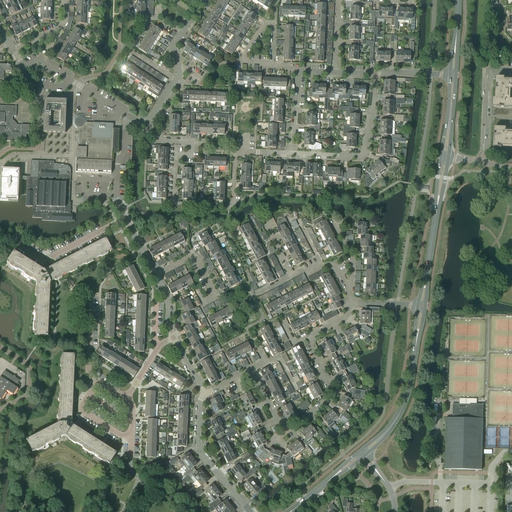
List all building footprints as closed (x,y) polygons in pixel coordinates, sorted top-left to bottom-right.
[(16,0),(6,5),(9,10),(18,5),(19,5),(17,0),(16,0)] [(219,0),(216,5),(224,9),(227,4),(219,0)] [(266,0),(263,6),(268,9),(273,2),(270,0),(266,0)] [(282,14),(282,15),(288,16),(288,0),(286,0),(286,2),(286,6),(282,6),(282,7),(280,7),(279,13),(282,14)] [(21,10),(18,5),(9,10),(11,16),(21,10)] [(216,5),(213,9),(221,14),(224,9),(216,5)] [(210,14),(217,19),(221,14),(213,9),(210,14)] [(257,21),(255,19),(257,16),(249,12),(246,17),(253,21),(256,23),(257,21)] [(504,21),(503,23),(505,26),(507,26),(507,28),(507,30),(511,30),(511,29),(511,12),(511,14),(511,18),(508,18),(507,18),(506,19),(506,21),(504,21)] [(210,14),(207,19),(214,24),(217,19),(210,14)] [(253,21),(246,17),(244,16),(241,20),(243,22),(250,26),(253,21)] [(33,17),(28,20),(32,28),(37,25),(33,17)] [(88,18),(85,18),(76,18),(76,24),(76,26),(80,27),(81,24),(88,24),(88,18)] [(204,24),(211,28),(214,24),(207,19),(204,24)] [(23,23),(27,30),(32,28),(28,20),(23,23)] [(243,22),(240,26),(247,31),(250,26),(243,22)] [(17,26),(17,24),(15,25),(15,23),(11,25),(13,29),(10,31),(13,36),(16,35),(16,36),(22,33),(18,26),(17,26)] [(23,23),(18,26),(22,33),(27,30),(23,23)] [(204,24),(201,29),(208,33),(211,28),(204,24)] [(75,28),(72,33),(79,38),(81,34),(84,36),(87,31),(81,29),(79,28),(80,27),(76,26),(75,28)] [(161,31),(153,26),(150,31),(158,36),(161,31)] [(244,36),(247,31),(240,26),(237,31),(244,36)] [(201,29),(198,34),(205,38),(208,33),(201,29)] [(147,35),(155,40),(158,36),(150,31),(147,35)] [(237,31),(234,36),(241,40),(244,36),(237,31)] [(76,42),(79,38),(72,33),(69,38),(76,42)] [(144,40),(152,45),(155,40),(147,35),(144,40)] [(238,45),(241,40),(234,36),(231,41),(238,45)] [(66,43),(73,47),(76,42),(69,38),(66,43)] [(187,39),(187,40),(182,47),(185,49),(184,52),(188,55),(193,47),(189,44),(190,41),(187,39)] [(141,44),(149,49),(152,45),(144,40),(141,44)] [(231,41),(228,46),(235,50),(238,45),(231,41)] [(70,52),(73,47),(66,43),(63,48),(70,52)] [(138,49),(146,54),(149,49),(141,44),(138,49)] [(231,55),(235,50),(228,46),(224,51),(231,55)] [(193,47),(188,55),(193,58),(198,49),(193,47)] [(63,48),(60,52),(67,57),(70,52),(63,48)] [(198,49),(193,58),(198,60),(203,52),(198,49)] [(64,62),(67,57),(60,52),(56,58),(64,62)] [(203,52),(198,60),(202,63),(207,55),(203,52)] [(212,63),(210,62),(212,58),(207,55),(202,63),(207,66),(209,67),(212,63)] [(129,64),(133,57),(131,56),(121,70),(126,73),(131,66),(129,64)] [(0,79),(4,79),(4,77),(4,70),(11,71),(11,68),(10,68),(10,65),(0,64),(0,79)] [(131,76),(136,68),(131,66),(126,73),(131,76)] [(131,76),(135,79),(140,71),(136,68),(131,76)] [(140,82),(145,74),(140,71),(135,79),(140,82)] [(143,87),(144,85),(149,77),(145,74),(140,82),(138,85),(143,87)] [(149,88),(154,80),(149,77),(144,85),(149,88)] [(494,99),(494,108),(511,108),(511,99),(511,90),(511,79),(505,79),(505,78),(496,78),(495,99),(494,99)] [(152,94),(158,98),(163,90),(162,89),(163,86),(161,85),(163,81),(161,79),(159,83),(153,91),(152,94)] [(287,79),(281,79),(280,88),(286,88),(289,88),(290,80),(287,80),(287,79)] [(159,83),(154,80),(149,88),(147,91),(152,94),(153,91),(159,83)] [(309,90),(309,92),(308,97),(314,98),(314,99),(315,100),(318,100),(318,99),(319,94),(319,85),(312,85),(312,91),(309,90)] [(325,85),(319,85),(319,94),(318,99),(322,99),(322,98),(328,98),(329,91),(325,91),(325,85)] [(332,91),(329,91),(328,98),(334,98),(334,95),(338,95),(339,86),(332,85),(332,91)] [(339,86),(338,95),(338,100),(340,100),(342,99),(348,99),(349,92),(345,92),(345,86),(339,86)] [(352,92),(349,92),(348,99),(354,99),(354,96),(358,96),(359,87),(352,86),(352,92)] [(188,101),(189,92),(183,91),(183,93),(180,93),(180,104),(183,104),(188,104),(188,101)] [(229,101),(227,101),(227,93),(221,93),(221,103),(224,103),(224,106),(228,107),(229,107),(229,101)] [(66,101),(51,100),(44,100),(43,133),(65,134),(65,118),(66,101)] [(15,126),(14,118),(16,118),(17,110),(0,107),(0,126),(0,127),(5,126),(6,117),(8,128),(5,128),(6,131),(9,131),(13,131),(12,130),(9,129),(9,127),(15,126)] [(320,116),(320,110),(313,110),(313,113),(307,113),(307,119),(316,120),(316,116),(320,116)] [(359,122),(359,115),(353,115),(353,111),(346,111),(346,117),(350,117),(350,121),(359,122)] [(191,113),(191,124),(194,124),(193,133),(200,134),(200,124),(200,122),(194,121),(195,113),(191,113)] [(79,128),(78,158),(77,158),(76,159),(75,173),(111,174),(112,153),(118,153),(119,129),(113,129),(113,124),(85,123),(84,121),(83,120),(82,118),(80,118),(78,118),(76,119),(75,121),(75,123),(75,125),(76,126),(77,128),(79,128)] [(319,124),(316,124),(316,120),(307,119),(306,126),(312,126),(312,130),(317,130),(319,130),(319,124)] [(345,131),(350,131),(352,131),(352,128),(358,128),(359,122),(350,121),(350,125),(345,125),(345,127),(345,131)] [(511,131),(506,131),(507,128),(494,127),(493,146),(502,147),(502,146),(511,146),(511,131)] [(313,140),(313,136),(317,136),(317,130),(312,130),(311,129),(311,133),(304,133),(304,134),(303,134),(303,138),(304,138),(304,139),(313,140)] [(355,141),(356,135),(350,135),(350,131),(345,131),(343,131),(343,137),(346,137),(346,141),(355,141)] [(310,149),(317,150),(317,144),(313,144),(313,140),(304,139),(304,146),(309,146),(309,149),(310,149)] [(342,145),(342,151),(349,151),(349,148),(355,148),(355,141),(346,141),(346,145),(342,145)] [(269,148),(269,150),(276,150),(276,145),(280,145),(281,143),(276,142),(267,142),(265,142),(265,147),(267,148),(269,148)] [(168,151),(168,149),(168,146),(155,145),(154,148),(156,148),(155,154),(158,154),(168,154),(168,151)] [(204,161),(204,170),(207,171),(207,167),(213,167),(213,158),(207,157),(207,161),(204,161)] [(226,158),(220,158),(219,167),(225,167),(225,171),(228,171),(228,164),(225,164),(226,158)] [(388,164),(390,165),(391,162),(389,161),(382,159),(381,162),(380,163),(378,161),(372,166),(378,173),(380,175),(384,172),(382,170),(385,167),(387,164),(388,164)] [(0,189),(0,197),(0,200),(8,201),(9,198),(18,198),(18,195),(18,193),(18,191),(19,179),(21,180),(25,180),(27,180),(26,195),(26,196),(26,197),(26,198),(26,206),(33,207),(32,218),(42,218),(42,221),(58,221),(58,219),(69,219),(69,214),(71,214),(71,207),(71,202),(65,202),(66,197),(70,197),(71,171),(71,170),(70,168),(69,167),(67,166),(56,164),(56,167),(54,166),(54,162),(31,161),(30,177),(28,177),(27,177),(21,176),(19,176),(19,175),(19,174),(19,173),(19,170),(1,169),(1,181),(1,183),(0,187),(0,189)] [(241,164),(241,170),(250,171),(250,165),(253,165),(254,161),(245,161),(245,164),(241,164)] [(292,172),(293,164),(286,163),(286,172),(282,172),(282,176),(286,176),(286,177),(292,177),(292,172)] [(312,175),(313,165),(306,164),(306,170),(303,170),(302,177),(308,177),(308,174),(312,175)] [(167,165),(158,165),(158,170),(154,170),(154,173),(155,173),(158,173),(162,174),(162,171),(167,171),(167,168),(168,168),(169,165),(167,165)] [(316,177),(322,178),(322,170),(319,170),(320,165),(313,165),(312,175),(316,175),(316,177)] [(376,177),(375,175),(378,173),(372,166),(366,172),(369,175),(368,176),(367,175),(364,175),(366,188),(375,180),(374,179),(376,177)] [(328,177),(332,177),(332,168),(326,168),(326,175),(322,175),(322,178),(322,182),(328,182),(328,177)] [(332,168),(332,177),(336,178),(336,182),(342,183),(342,181),(342,176),(339,176),(339,169),(332,168)] [(343,173),(342,176),(342,181),(347,181),(347,179),(351,179),(351,181),(359,181),(359,180),(360,170),(348,169),(347,173),(343,173)] [(166,174),(162,174),(158,173),(155,173),(155,176),(157,176),(157,182),(166,183),(167,177),(166,177),(166,174)] [(221,180),(219,180),(214,179),(211,179),(211,182),(216,183),(215,189),(224,189),(225,183),(221,183),(221,180)] [(241,182),(240,189),(244,189),(244,191),(249,191),(253,191),(254,187),(251,187),(249,186),(250,183),(241,182)] [(152,201),(161,202),(161,199),(166,199),(166,193),(156,193),(156,199),(152,199),(152,201)] [(192,200),(193,196),(193,193),(183,193),(183,199),(192,200),(192,203),(203,203),(203,200),(192,200)] [(210,201),(210,204),(218,204),(218,201),(224,201),(224,195),(215,195),(215,201),(210,201)] [(279,227),(276,228),(279,234),(287,229),(290,228),(285,218),(276,222),(279,227)] [(320,230),(328,225),(325,220),(323,221),(321,218),(312,223),(314,226),(317,225),(320,230)] [(241,235),(243,234),(251,229),(253,228),(250,223),(238,229),(241,235)] [(218,225),(215,227),(216,229),(211,232),(212,234),(220,229),(218,225)] [(328,225),(320,230),(323,235),(331,231),(328,225)] [(246,239),(254,234),(251,229),(243,234),(246,239)] [(290,235),(287,229),(279,234),(282,239),(290,235)] [(179,244),(185,241),(183,238),(186,237),(183,231),(175,236),(179,244)] [(207,231),(199,236),(201,241),(209,237),(207,231)] [(331,231),(323,235),(325,240),(334,236),(331,231)] [(246,239),(248,244),(257,240),(254,234),(246,239)] [(282,239),(285,244),(293,240),(290,235),(282,239)] [(179,244),(175,236),(170,238),(174,247),(179,244)] [(325,240),(328,246),(336,241),(334,236),(325,240)] [(209,237),(201,241),(204,246),(214,241),(212,242),(209,237)] [(174,247),(170,238),(164,241),(169,250),(174,247)] [(53,278),(54,279),(112,249),(106,240),(52,268),(49,270),(51,273),(52,273),(52,274),(52,275),(52,276),(53,277),(53,278)] [(257,240),(248,244),(251,249),(260,245),(257,240)] [(293,240),(285,244),(287,250),(296,245),(293,240)] [(159,244),(163,252),(169,250),(164,241),(159,244)] [(204,247),(206,246),(209,251),(217,246),(214,241),(204,246),(204,247)] [(331,251),(339,247),(336,241),(328,246),(331,251)] [(163,252),(159,244),(154,247),(158,255),(163,252)] [(254,255),(262,250),(265,249),(262,244),(260,245),(251,249),(254,255)] [(299,251),(296,245),(287,250),(290,255),(299,251)] [(220,252),(220,251),(217,246),(209,251),(212,256),(214,255),(220,252)] [(148,250),(152,258),(158,255),(154,247),(148,250)] [(339,247),(331,251),(334,256),(342,252),(339,247)] [(254,255),(257,260),(265,256),(263,252),(266,251),(265,249),(262,250),(254,255)] [(214,255),(217,260),(225,256),(222,250),(220,251),(220,252),(214,255)] [(301,256),(299,251),(290,255),(293,260),(301,256)] [(52,273),(51,273),(49,270),(46,265),(42,271),(13,253),(7,262),(36,281),(38,283),(35,336),(46,336),(48,288),(51,288),(54,288),(57,287),(57,285),(54,279),(53,278),(53,277),(52,276),(52,275),(52,274),(52,273)] [(217,260),(220,266),(228,261),(230,260),(227,255),(225,256),(217,260)] [(304,262),(301,256),(293,260),(296,266),(304,262)] [(263,259),(255,263),(258,269),(266,265),(263,259)] [(222,271),(230,267),(228,261),(220,266),(222,271)] [(127,276),(136,271),(133,265),(124,270),(127,276)] [(258,269),(261,274),(269,270),(266,265),(258,269)] [(233,272),(230,267),(222,271),(225,276),(233,272)] [(269,270),(261,274),(264,280),(272,275),(274,274),(272,269),(269,270)] [(127,276),(130,281),(139,277),(136,271),(127,276)] [(228,282),(236,277),(233,272),(225,276),(228,282)] [(324,275),(321,276),(321,277),(323,282),(332,278),(329,273),(324,275)] [(274,274),(272,275),(264,280),(266,284),(267,285),(277,280),(274,274)] [(183,278),(188,286),(193,283),(189,275),(183,278)] [(130,281),(133,287),(141,282),(139,277),(130,281)] [(239,283),(236,277),(228,282),(231,287),(239,283)] [(183,278),(178,281),(182,289),(188,286),(183,278)] [(332,278),(323,282),(325,286),(323,287),(324,289),(326,288),(334,284),(332,278)] [(178,281),(173,283),(177,292),(182,289),(178,281)] [(133,287),(136,293),(144,288),(141,282),(133,287)] [(173,283),(167,286),(171,295),(177,292),(173,283)] [(309,284),(303,287),(307,295),(313,292),(309,284)] [(326,288),(329,293),(337,289),(334,284),(326,288)] [(298,289),(302,298),(307,295),(303,287),(298,289)] [(298,289),(292,292),(297,300),(302,298),(298,289)] [(332,298),(338,295),(340,295),(340,294),(337,289),(329,293),(332,298)] [(287,295),(291,303),(297,300),(292,292),(287,295)] [(287,295),(281,298),(286,306),(291,303),(287,295)] [(342,300),(340,295),(338,295),(332,298),(330,299),(332,303),(329,304),(330,306),(333,305),(337,303),(339,302),(341,301),(342,300)] [(191,304),(188,298),(180,303),(183,308),(191,304)] [(276,301),(280,309),(286,306),(281,298),(276,301)] [(276,301),(271,303),(275,312),(280,309),(276,301)] [(339,302),(337,303),(333,305),(330,306),(333,311),(336,310),(341,307),(339,302)] [(265,306),(270,314),(275,312),(271,303),(265,306)] [(181,315),(181,316),(194,309),(191,304),(183,308),(185,313),(181,315)] [(233,316),(229,307),(223,310),(228,319),(233,316)] [(194,309),(181,316),(184,321),(193,317),(190,311),(194,309)] [(223,310),(218,313),(222,321),(228,319),(223,310)] [(310,314),(315,322),(320,319),(316,311),(310,314)] [(218,313),(213,316),(217,324),(222,321),(218,313)] [(310,314),(305,317),(309,325),(315,322),(310,314)] [(300,319),(304,328),(309,325),(305,317),(304,315),(299,318),(300,319)] [(213,316),(207,318),(211,327),(217,324),(213,316)] [(182,328),(183,329),(195,322),(193,317),(184,321),(187,326),(182,328)] [(300,319),(294,322),(299,331),(304,328),(300,319)] [(196,321),(195,322),(183,329),(185,334),(194,330),(199,327),(196,321)] [(294,322),(289,325),(293,333),(299,331),(294,322)] [(262,335),(270,331),(271,331),(268,325),(259,330),(262,335)] [(358,337),(359,336),(355,327),(349,330),(353,339),(354,340),(358,338),(358,337)] [(197,335),(194,330),(185,334),(188,339),(197,335)] [(354,340),(353,339),(349,330),(343,333),(348,342),(349,344),(355,341),(354,340)] [(265,341),(273,336),(271,331),(270,331),(262,335),(265,341)] [(199,340),(197,335),(188,339),(191,345),(199,340)] [(268,346),(276,341),(279,340),(278,338),(275,340),(273,336),(265,341),(268,346)] [(191,345),(194,350),(202,346),(199,340),(191,345)] [(279,347),(277,343),(280,342),(279,340),(276,341),(268,346),(266,347),(269,352),(270,351),(279,347)] [(333,346),(330,340),(321,345),(324,351),(333,346)] [(247,342),(242,345),(246,353),(251,350),(247,342)] [(107,349),(101,345),(96,353),(102,357),(107,349)] [(246,353),(242,345),(236,348),(240,356),(246,353)] [(291,349),(294,355),(302,351),(299,345),(291,349)] [(194,350),(196,355),(205,351),(202,346),(194,350)] [(327,356),(336,352),(333,346),(324,351),(327,356)] [(282,352),(279,347),(270,351),(273,357),(282,352)] [(236,348),(231,351),(235,359),(240,356),(236,348)] [(112,352),(107,349),(102,357),(107,360),(112,352)] [(207,350),(205,351),(196,355),(199,361),(209,356),(207,350)] [(225,354),(229,360),(230,362),(235,359),(231,351),(225,354)] [(302,351),(294,355),(296,360),(305,356),(302,351)] [(118,356),(112,352),(107,360),(113,364),(118,356)] [(280,355),(283,359),(285,358),(286,360),(288,359),(285,352),(280,355)] [(62,354),(59,419),(71,419),(73,354),(62,354)] [(251,357),(254,362),(260,360),(257,354),(254,355),(251,357)] [(118,356),(113,364),(118,367),(123,359),(118,356)] [(296,360),(299,366),(307,361),(305,356),(296,360)] [(343,363),(340,357),(331,362),(334,368),(343,363)] [(200,363),(203,368),(211,364),(209,358),(200,363)] [(128,362),(123,359),(118,367),(123,370),(128,362)] [(307,361),(299,366),(301,369),(299,370),(300,372),(302,371),(310,367),(307,361)] [(128,362),(123,370),(129,374),(134,366),(128,362)] [(153,371),(159,374),(164,366),(158,363),(153,371)] [(346,369),(343,363),(334,368),(338,374),(346,369)] [(211,364),(203,368),(206,374),(214,369),(211,364)] [(139,369),(134,366),(129,374),(134,377),(139,369)] [(164,366),(159,374),(164,378),(169,370),(164,366)] [(271,373),(269,370),(271,368),(270,366),(260,372),(263,377),(271,373)] [(310,367),(302,371),(300,372),(301,374),(303,373),(305,376),(313,372),(310,367)] [(209,379),(217,375),(219,374),(217,375),(214,369),(206,374),(209,379)] [(164,378),(169,381),(174,373),(169,370),(164,378)] [(13,395),(19,385),(17,384),(20,381),(4,371),(0,377),(0,398),(1,399),(7,391),(13,395)] [(316,378),(313,372),(305,376),(309,384),(315,380),(314,378),(316,378)] [(169,381),(175,385),(180,377),(174,373),(169,381)] [(265,383),(274,378),(275,378),(274,376),(273,376),(271,373),(263,377),(265,383)] [(209,379),(212,385),(222,380),(219,374),(217,375),(209,379)] [(353,380),(350,375),(342,379),(345,385),(353,380)] [(180,377),(175,385),(180,388),(185,380),(180,377)] [(274,378),(265,383),(268,388),(276,384),(274,378)] [(356,386),(353,380),(345,385),(345,387),(344,387),(346,391),(347,390),(348,391),(356,386)] [(308,388),(311,394),(320,389),(316,383),(308,388)] [(268,388),(271,393),(279,389),(276,384),(268,388)] [(279,389),(271,393),(274,399),(282,394),(279,389)] [(314,399),(317,398),(323,395),(320,389),(311,394),(314,399)] [(221,396),(223,394),(222,391),(215,395),(216,398),(210,401),(212,404),(211,404),(213,407),(212,407),(212,408),(222,403),(224,401),(221,396)] [(252,398),(249,392),(240,397),(243,403),(252,398)] [(285,400),(282,394),(274,399),(277,404),(285,400)] [(344,395),(340,401),(349,406),(352,401),(344,395)] [(246,409),(255,404),(252,398),(243,403),(246,409)] [(337,407),(342,410),(345,412),(349,406),(340,401),(337,407)] [(223,413),(234,407),(232,403),(223,408),(221,404),(222,403),(212,408),(215,414),(221,410),(223,413)] [(293,409),(290,403),(281,408),(284,414),(293,409)] [(482,470),(483,405),(453,404),(452,416),(456,416),(456,418),(446,418),(445,469),(482,470)] [(284,414),(287,420),(296,415),(293,409),(284,414)] [(235,418),(237,417),(244,413),(243,410),(233,415),(235,418)] [(332,410),(327,415),(333,422),(338,418),(332,410)] [(258,418),(255,412),(247,416),(250,422),(258,418)] [(346,412),(343,416),(348,420),(351,417),(346,412)] [(211,422),(214,429),(221,425),(222,425),(219,419),(225,416),(223,413),(216,416),(218,419),(211,422)] [(333,422),(327,415),(322,419),(329,427),(326,429),(331,436),(334,433),(330,429),(335,424),(333,422)] [(348,420),(343,416),(340,419),(345,424),(348,420)] [(253,428),(261,423),(258,418),(250,422),(253,428)] [(71,419),(59,419),(59,423),(58,426),(27,442),(32,452),(63,435),(66,436),(110,464),(116,454),(72,426),(76,420),(71,419)] [(224,432),(221,425),(214,429),(213,429),(216,436),(219,434),(220,437),(224,435),(223,432),(224,432)] [(317,433),(311,425),(306,430),(312,437),(317,433)] [(222,440),(217,442),(220,448),(229,444),(231,443),(229,438),(237,434),(235,430),(221,437),(222,440)] [(306,430),(300,434),(307,441),(312,437),(306,430)] [(323,440),(325,438),(320,431),(317,434),(323,440)] [(263,437),(260,432),(252,436),(255,442),(263,437)] [(258,448),(267,443),(263,437),(255,442),(258,448)] [(186,447),(186,440),(177,440),(176,455),(182,452),(182,447),(186,447)] [(305,450),(304,449),(297,440),(292,445),(298,452),(300,454),(305,450)] [(229,444),(220,448),(223,454),(232,450),(229,444)] [(307,446),(312,453),(315,451),(309,444),(307,446)] [(300,454),(298,452),(292,445),(287,449),(295,458),(300,454)] [(304,449),(305,450),(309,455),(312,453),(307,446),(304,449)] [(254,454),(257,457),(262,452),(259,448),(254,454)] [(269,459),(272,460),(276,450),(270,448),(267,455),(266,455),(262,452),(257,457),(261,460),(259,463),(261,465),(263,462),(266,459),(268,460),(269,459)] [(278,465),(282,464),(282,459),(281,459),(280,459),(282,453),(281,453),(281,452),(281,451),(278,449),(277,450),(276,450),(276,451),(276,450),(272,460),(271,463),(278,465)] [(223,454),(228,463),(237,459),(232,450),(223,454)] [(180,460),(185,465),(193,458),(188,453),(180,460)] [(168,462),(171,466),(179,460),(177,457),(168,462)] [(188,475),(194,470),(192,468),(197,464),(193,458),(185,465),(183,466),(186,469),(185,470),(186,472),(183,474),(186,477),(188,475)] [(240,467),(238,464),(231,470),(235,475),(243,469),(241,466),(240,467)] [(205,474),(200,469),(192,476),(197,481),(205,474)] [(243,469),(235,475),(239,480),(246,474),(244,472),(245,471),(243,469)] [(250,480),(243,485),(248,491),(256,484),(253,480),(257,477),(254,473),(249,477),(248,478),(250,480)] [(201,486),(209,480),(205,474),(197,481),(194,483),(198,488),(201,486)] [(190,478),(188,475),(186,477),(179,483),(181,486),(190,478)] [(258,495),(266,488),(263,484),(259,488),(256,484),(248,491),(252,496),(259,491),(260,493),(258,495)] [(208,493),(210,496),(217,490),(213,485),(204,491),(206,494),(208,493)] [(192,498),(195,495),(201,491),(198,488),(189,495),(192,498)] [(213,507),(218,502),(216,500),(222,495),(217,490),(210,496),(212,499),(211,500),(213,502),(208,506),(211,508),(213,507)] [(346,507),(345,511),(358,511),(359,509),(352,509),(352,503),(347,503),(347,500),(343,499),(343,507),(346,507)] [(218,507),(221,511),(230,505),(226,500),(221,504),(218,502),(213,507),(215,509),(218,507)]
